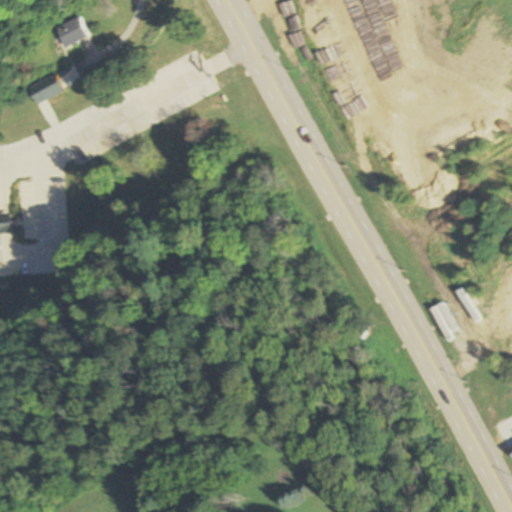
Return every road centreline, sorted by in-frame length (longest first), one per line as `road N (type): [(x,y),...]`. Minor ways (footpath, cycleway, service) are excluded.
road 1 (primary): [(384,295),(223,0)]
road 2 (primary): [(506,511),(384,295)]
